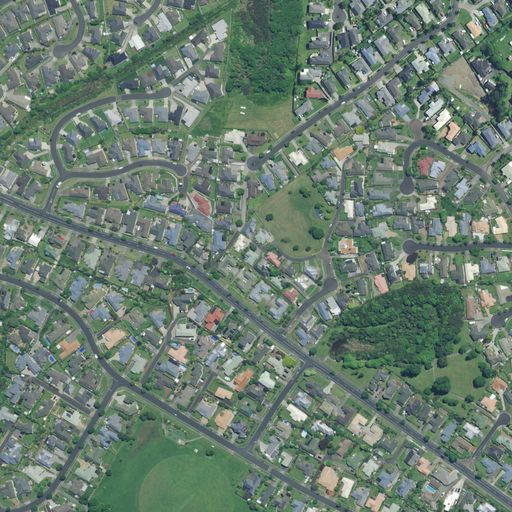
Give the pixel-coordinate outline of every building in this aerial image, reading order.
[(31,12),(26,0),(22,2),(23,6),(19,8),(19,9),(18,10),(15,11),(17,17),(19,16),(23,24),(29,21),(26,14),(31,12)] [(37,7),(35,0),(29,3),(35,19),(41,17),(40,14),(47,11),(44,4),(37,7)] [(46,0),(52,15),(58,13),(56,8),(62,6),(60,1),(58,2),(57,0),(46,0)] [(185,0),(184,8),(192,9),(193,5),(195,5),(196,0),(185,0)] [(365,10),(358,0),(352,0),(351,1),(352,2),(349,5),(351,8),(354,7),(359,14),(365,10)] [(393,11),(396,15),(398,14),(398,15),(412,4),(410,0),(406,3),(405,1),(404,2),(402,0),(399,0),(397,2),(399,5),(396,7),(397,8),(393,11)] [(443,3),(440,0),(431,0),(429,2),(438,14),(443,10),(440,6),(443,3)] [(498,0),(495,3),(492,6),(495,10),(496,9),(502,16),(507,12),(505,11),(506,10),(502,5),(504,4),(504,3),(504,2),(504,1),(504,0),(503,0),(498,0)] [(98,17),(95,1),(87,3),(90,14),(92,14),(93,19),(98,17)] [(127,4),(120,3),(120,6),(114,6),(113,14),(127,15),(128,9),(126,8),(127,4)] [(323,3),(318,3),(318,5),(309,5),(309,13),(321,13),(321,14),(323,15),(323,13),(325,13),(325,7),(323,7),(323,3)] [(421,7),(419,5),(414,8),(423,19),(422,19),(426,24),(431,20),(427,15),(429,13),(423,5),(421,7)] [(487,19),(486,20),(488,22),(487,22),(490,26),(498,21),(494,15),(493,16),(487,7),(482,10),(485,15),(484,15),(487,19)] [(175,11),(174,10),(172,11),(167,14),(175,26),(181,22),(179,18),(181,16),(177,10),(175,11)] [(20,28),(12,11),(7,14),(10,20),(4,23),(6,27),(8,26),(11,33),(20,28)] [(417,18),(413,12),(409,14),(410,15),(404,18),(407,22),(408,22),(409,24),(410,23),(413,26),(416,30),(421,26),(416,18),(417,18)] [(170,31),(174,29),(172,26),(164,13),(159,16),(161,20),(160,21),(161,22),(160,23),(161,24),(158,26),(162,32),(168,28),(170,31)] [(390,14),(385,17),(385,16),(384,17),(382,13),(377,17),(378,19),(375,21),(377,25),(378,24),(380,27),(393,19),(390,14)] [(64,21),(62,15),(53,18),(60,37),(67,34),(64,28),(66,28),(65,24),(66,24),(65,21),(64,21)] [(126,27),(123,17),(115,19),(116,22),(110,23),(112,31),(126,27)] [(322,22),(322,17),(317,18),(317,20),(308,21),(309,29),(324,28),(324,22),(322,22)] [(224,19),(213,26),(216,31),(218,30),(219,31),(217,32),(218,35),(221,41),(228,36),(226,33),(228,31),(227,28),(229,27),(224,19)] [(477,27),(475,24),(474,25),(471,21),(466,25),(475,37),(481,33),(480,32),(483,30),(479,25),(477,27)] [(9,36),(0,24),(0,35),(2,38),(5,35),(7,38),(9,36)] [(42,40),(41,40),(42,43),(43,42),(44,44),(50,41),(47,36),(49,35),(48,33),(53,31),(50,24),(43,28),(41,25),(36,28),(42,40)] [(402,29),(399,25),(394,29),(392,27),(387,30),(396,44),(401,40),(398,35),(401,32),(400,30),(402,29)] [(161,37),(153,27),(143,34),(145,37),(145,38),(147,41),(151,38),(154,42),(161,37)] [(100,29),(92,28),(92,33),(93,33),(92,42),(101,43),(102,35),(100,35),(100,29)] [(210,35),(205,29),(192,41),(197,47),(202,42),(206,45),(209,39),(207,37),(210,35)] [(355,31),(354,29),(349,30),(352,45),(360,44),(359,40),(362,40),(360,30),(355,31)] [(32,47),(30,42),(32,41),(31,41),(34,40),(30,31),(20,36),(26,50),(32,47)] [(128,33),(124,31),(122,36),(115,33),(112,40),(117,42),(117,44),(122,46),(128,33)] [(461,36),(457,31),(452,35),(456,39),(464,49),(469,46),(467,43),(470,41),(464,34),(461,36)] [(350,47),(346,32),(340,34),(340,35),(337,36),(338,41),(340,40),(342,49),(350,47)] [(146,46),(139,35),(132,39),(132,40),(129,42),(133,48),(136,46),(139,51),(146,46)] [(388,40),(384,35),(379,39),(378,38),(373,42),(384,56),(389,52),(385,47),(389,44),(387,41),(388,40)] [(322,42),(322,37),(317,38),(317,40),(311,41),(311,43),(309,43),(309,49),(328,47),(328,41),(322,42)] [(446,45),(442,40),(438,44),(445,54),(450,51),(452,53),(456,50),(449,42),(446,45)] [(22,49),(17,44),(13,47),(12,46),(10,48),(8,47),(5,50),(8,53),(5,55),(9,59),(14,55),(15,56),(22,49)] [(185,55),(186,55),(187,57),(188,56),(189,58),(191,57),(193,61),(199,59),(192,45),(182,50),(185,55)] [(225,46),(217,45),(216,55),(213,55),(212,60),(223,62),(225,46)] [(373,50),(370,46),(365,50),(364,48),(360,51),(371,66),(376,62),(373,58),(374,57),(370,52),(373,50)] [(97,49),(96,50),(94,49),(94,50),(92,48),(91,50),(87,47),(83,52),(95,61),(102,53),(97,49)] [(430,58),(435,65),(440,61),(439,60),(440,59),(436,54),(438,52),(435,48),(431,48),(429,49),(429,51),(425,55),(428,59),(430,58)] [(120,53),(118,54),(117,53),(116,54),(115,53),(108,58),(110,62),(112,60),(115,66),(129,57),(126,52),(121,55),(120,53)] [(45,59),(41,54),(36,57),(33,53),(29,56),(30,58),(27,60),(29,63),(26,65),(29,69),(45,59)] [(324,53),(320,53),(320,56),(313,56),(313,58),(310,58),(309,64),(330,65),(331,58),(324,58),(324,53)] [(86,78),(82,71),(83,70),(82,68),(88,64),(82,56),(78,59),(75,55),(70,58),(80,72),(79,73),(83,80),(86,78)] [(177,63),(174,56),(167,59),(174,74),(179,71),(185,68),(181,61),(177,63)] [(357,70),(358,72),(361,69),(363,71),(363,70),(366,74),(371,70),(362,57),(356,61),(351,65),(355,71),(357,70)] [(419,63),(415,59),(411,63),(418,73),(423,69),(425,72),(429,69),(422,61),(419,63)] [(495,67),(490,60),(487,63),(486,62),(485,61),(483,62),(481,60),(478,62),(476,60),(471,63),(482,78),(486,76),(494,71),(492,69),(495,67)] [(75,75),(76,75),(75,70),(74,70),(73,68),(70,69),(68,69),(66,64),(60,66),(65,84),(71,82),(70,79),(76,78),(75,75)] [(413,70),(409,64),(405,67),(406,68),(399,73),(407,83),(412,79),(408,73),(413,70)] [(164,71),(161,65),(154,69),(160,81),(166,77),(167,78),(172,76),(168,69),(164,71)] [(206,76),(220,77),(220,69),(220,66),(215,66),(215,65),(209,65),(208,69),(207,69),(206,76)] [(49,66),(42,68),(47,87),(48,89),(50,88),(50,87),(53,86),(52,84),(58,82),(57,77),(59,76),(58,70),(50,72),(49,66)] [(321,68),(314,68),(314,70),(308,69),(308,72),(306,72),(306,75),(299,74),(299,79),(313,80),(313,77),(315,77),(315,76),(321,76),(321,68)] [(345,75),(349,73),(345,68),(337,74),(345,86),(351,82),(348,79),(345,75)] [(21,84),(15,69),(11,70),(11,71),(8,73),(12,81),(7,83),(10,89),(21,84)] [(150,78),(147,72),(140,76),(146,88),(152,85),(152,86),(158,83),(154,76),(150,78)] [(36,86),(41,83),(39,80),(40,79),(37,75),(32,78),(29,73),(24,76),(34,92),(38,89),(36,86)] [(335,82),(332,77),(327,80),(326,79),(322,82),(332,94),(337,90),(332,84),(335,82)] [(401,83),(397,78),(395,77),(386,84),(396,97),(402,93),(397,86),(401,83)] [(193,82),(188,78),(184,83),(187,86),(185,89),(186,89),(183,93),(187,97),(199,83),(195,80),(193,82)] [(131,89),(139,88),(139,86),(140,86),(139,80),(127,81),(121,85),(124,90),(127,88),(128,88),(128,89),(129,89),(130,89),(131,89)] [(214,84),(213,83),(207,85),(214,99),(223,95),(222,85),(214,84)] [(435,91),(429,85),(420,93),(421,94),(417,98),(422,104),(430,98),(429,97),(435,91)] [(395,101),(385,86),(379,90),(377,92),(376,94),(378,96),(377,97),(379,100),(383,97),(386,101),(384,102),(387,107),(395,101)] [(313,92),(313,87),(307,87),(307,91),(306,91),(306,97),(320,98),(321,92),(313,92)] [(210,95),(208,90),(202,92),(196,90),(193,99),(207,104),(210,95)] [(13,94),(10,100),(28,110),(28,111),(31,112),(33,108),(29,105),(31,101),(26,98),(19,94),(18,97),(13,94)] [(443,103),(439,98),(434,103),(432,101),(428,105),(430,108),(425,113),(429,117),(441,106),(440,106),(443,103)] [(302,113),(302,114),(306,111),(306,112),(308,111),(309,112),(313,109),(311,105),(311,104),(308,99),(302,104),(303,105),(294,111),(297,116),(302,113)] [(374,111),(368,102),(367,103),(367,102),(365,103),(363,99),(357,103),(361,107),(369,118),(374,115),(372,113),(374,111)] [(402,107),(400,104),(394,108),(401,118),(411,111),(406,104),(402,107)] [(6,108),(2,105),(0,106),(0,111),(12,123),(15,120),(11,116),(17,110),(12,105),(7,109),(6,108)] [(185,107),(179,105),(178,111),(176,110),(175,113),(172,112),(170,119),(176,121),(175,124),(180,125),(185,107)] [(156,106),(155,115),(160,115),(160,122),(168,122),(169,108),(162,108),(162,107),(156,106)] [(147,108),(148,107),(141,107),(141,115),(145,115),(145,122),(153,122),(154,109),(147,108)] [(139,122),(137,108),(131,109),(131,108),(125,109),(126,117),(130,116),(131,123),(139,122)] [(201,112),(196,109),(193,113),(191,111),(189,114),(188,113),(183,119),(187,122),(186,125),(190,127),(201,112)] [(449,113),(445,109),(439,114),(440,116),(436,119),(438,121),(433,126),(437,130),(450,118),(448,114),(449,113)] [(119,116),(118,114),(116,114),(115,113),(113,114),(111,110),(105,112),(113,126),(123,121),(120,115),(119,116)] [(358,125),(362,122),(356,113),(352,116),(349,111),(343,115),(351,126),(352,126),(352,127),(357,124),(358,125)] [(396,117),(393,112),(384,118),(384,121),(380,122),(381,127),(392,126),(391,121),(396,117)] [(474,116),(471,115),(469,112),(464,116),(467,121),(467,120),(470,125),(472,123),(476,129),(481,125),(477,120),(482,116),(479,112),(474,116)] [(99,120),(97,116),(91,119),(99,132),(108,126),(105,121),(103,122),(101,119),(99,120)] [(352,131),(343,119),(338,123),(340,126),(334,131),(338,137),(345,132),(347,134),(352,131)] [(511,124),(509,120),(504,124),(503,122),(500,124),(499,122),(496,125),(506,138),(511,135),(508,131),(511,128),(510,125),(511,124)] [(86,138),(95,132),(91,127),(90,126),(88,127),(87,125),(85,126),(82,122),(77,126),(86,138)] [(448,126),(450,128),(450,130),(447,133),(448,134),(445,137),(450,141),(460,129),(451,122),(448,126)] [(492,132),(489,127),(481,132),(493,148),(498,144),(494,139),(497,138),(492,132)] [(387,132),(377,132),(377,137),(378,137),(378,139),(391,139),(391,140),(397,140),(397,129),(391,129),(391,130),(387,130),(387,132)] [(79,134),(73,130),(71,134),(70,133),(66,139),(77,147),(81,140),(77,137),(79,134)] [(229,134),(226,134),(225,138),(224,138),(224,142),(229,143),(229,141),(234,141),(234,144),(240,144),(241,137),(245,137),(246,132),(237,132),(237,130),(233,130),(233,132),(232,132),(229,132),(229,134)] [(471,137),(462,131),(457,138),(456,137),(452,142),(457,145),(460,141),(465,145),(471,137)] [(326,138),(321,132),(317,137),(327,146),(332,141),(331,140),(333,138),(329,134),(326,138)] [(370,145),(369,133),(364,133),(364,135),(355,135),(355,141),(364,141),(364,145),(370,145)] [(248,138),(248,144),(249,144),(249,145),(261,146),(266,142),(267,137),(262,136),(262,137),(250,136),(249,138),(248,138)] [(36,139),(31,138),(31,142),(30,142),(29,149),(43,150),(43,143),(42,143),(42,138),(36,138),(36,139)] [(128,149),(128,150),(129,150),(129,151),(132,151),(132,157),(138,156),(136,138),(130,139),(130,141),(124,142),(125,145),(124,145),(125,150),(128,149)] [(320,143),(315,138),(309,145),(307,146),(308,149),(309,151),(311,150),(313,149),(317,154),(322,149),(318,145),(320,143)] [(150,140),(145,141),(145,139),(138,140),(140,150),(138,151),(139,153),(140,153),(141,157),(147,156),(146,150),(152,149),(151,144),(150,144),(150,140)] [(159,152),(159,153),(161,153),(161,154),(166,154),(166,148),(167,148),(167,142),(161,142),(161,139),(156,139),(155,145),(154,145),(154,152),(159,152)] [(172,142),(170,150),(173,151),(173,150),(174,150),(173,154),(174,154),(173,159),(179,160),(183,144),(180,144),(181,142),(175,140),(174,143),(172,142)] [(487,151),(477,141),(472,146),(471,145),(467,149),(471,153),(475,150),(481,157),(485,153),(487,151)] [(109,155),(111,159),(115,158),(115,159),(118,157),(120,162),(125,159),(119,143),(113,145),(114,147),(112,148),(113,150),(111,151),(112,154),(109,155)] [(395,145),(380,143),(380,146),(376,145),(375,148),(378,149),(378,152),(389,153),(389,154),(394,155),(395,145)] [(70,145),(65,144),(64,149),(65,150),(67,156),(66,156),(68,163),(75,161),(73,152),(74,148),(70,147),(70,145)] [(191,145),(188,150),(190,151),(189,152),(190,152),(188,154),(190,155),(187,159),(192,162),(202,148),(198,146),(197,147),(195,146),(194,147),(191,145)] [(340,147),(335,151),(335,153),(341,161),(355,151),(351,146),(343,151),(340,147)] [(210,148),(204,147),(203,160),(209,160),(210,158),(219,158),(219,152),(216,152),(216,151),(210,151),(210,148)] [(229,148),(225,148),(223,162),(230,163),(230,158),(235,158),(235,152),(229,151),(229,148)] [(26,156),(20,150),(15,156),(19,160),(17,162),(23,168),(31,160),(27,155),(26,156)] [(109,165),(104,151),(87,157),(90,165),(99,162),(101,167),(109,165)] [(290,155),(297,166),(298,165),(299,166),(303,163),(304,165),(308,162),(302,153),(298,156),(294,152),(290,155)] [(331,162),(327,157),(324,159),(326,161),(322,164),(324,169),(327,167),(328,169),(333,166),(334,167),(337,165),(334,160),(331,162)] [(428,157),(427,160),(425,159),(424,160),(421,160),(421,162),(420,162),(418,166),(421,166),(420,168),(422,169),(421,175),(427,176),(430,164),(432,165),(433,158),(428,157)] [(393,165),(393,158),(385,158),(385,164),(378,163),(378,170),(394,171),(396,171),(396,165),(393,165)] [(43,163),(37,161),(35,167),(31,166),(30,170),(47,176),(49,170),(44,169),(45,168),(42,167),(43,163)] [(286,167),(282,161),(278,164),(278,163),(275,165),(276,166),(272,169),(276,174),(276,173),(283,182),(288,178),(283,170),(286,167)] [(431,176),(437,178),(438,173),(439,174),(440,171),(442,171),(444,171),(447,163),(440,161),(439,163),(436,162),(435,164),(434,164),(432,171),(433,172),(431,176)] [(511,166),(511,163),(510,161),(500,170),(503,172),(502,173),(503,175),(504,175),(508,178),(509,177),(511,181),(511,180),(511,169),(510,167),(511,166)] [(359,164),(359,162),(354,163),(354,169),(349,170),(349,175),(365,174),(365,170),(362,170),(362,164),(359,164)] [(212,166),(204,164),(203,170),(197,168),(195,174),(210,178),(211,174),(209,173),(212,166)] [(229,168),(229,171),(223,171),(223,175),(220,175),(220,180),(238,181),(239,175),(233,175),(233,169),(229,168)] [(459,174),(454,170),(448,176),(449,177),(446,181),(448,183),(443,189),(447,193),(460,178),(457,176),(459,174)] [(18,175),(11,171),(8,177),(3,175),(0,180),(0,181),(5,184),(4,185),(10,189),(18,175)] [(322,175),(318,171),(315,173),(317,175),(313,178),(316,182),(318,181),(320,183),(330,176),(328,173),(326,172),(322,175)] [(154,174),(145,173),(144,182),(145,182),(144,191),(150,192),(151,188),(156,189),(157,183),(153,182),(154,174)] [(381,177),(381,173),(372,173),(372,178),(375,178),(375,185),(393,185),(393,178),(381,177)] [(25,190),(32,178),(26,174),(23,178),(21,176),(17,183),(22,185),(17,193),(22,196),(25,191),(25,190)] [(274,180),(273,174),(261,177),(263,183),(264,182),(265,187),(268,186),(268,188),(270,188),(270,190),(276,189),(274,180)] [(143,193),(139,175),(132,177),(134,181),(127,183),(128,188),(131,188),(132,191),(134,190),(135,193),(137,192),(137,195),(143,193)] [(337,177),(333,177),(333,180),(328,179),(327,184),(329,185),(329,187),(335,188),(335,190),(339,190),(340,184),(336,184),(337,177)] [(468,181),(464,177),(460,182),(461,183),(457,187),(460,189),(455,195),(460,199),(466,193),(466,194),(470,190),(465,185),(468,181)] [(212,192),(209,190),(211,185),(209,184),(210,182),(206,179),(203,185),(198,183),(195,188),(210,196),(212,192)] [(173,180),(164,180),(165,185),(160,185),(160,193),(174,192),(174,187),(173,187),(173,180)] [(40,183),(36,181),(26,196),(30,199),(33,195),(34,196),(37,192),(38,193),(39,192),(41,193),(44,189),(38,185),(40,183)] [(363,189),(363,181),(356,181),(356,191),(352,191),(353,197),(358,197),(358,196),(364,196),(364,189),(363,189)] [(259,182),(248,182),(248,187),(249,187),(249,197),(257,197),(257,187),(259,187),(259,182)] [(438,182),(435,182),(434,182),(424,183),(424,185),(421,185),(422,192),(426,192),(426,191),(439,189),(438,182)] [(128,199),(124,184),(118,185),(118,186),(112,187),(114,195),(119,194),(121,201),(128,199)] [(223,184),(219,184),(218,191),(219,192),(219,195),(230,197),(236,198),(236,192),(232,192),(232,185),(228,184),(228,187),(223,186),(223,184)] [(110,188),(96,186),(95,193),(100,194),(99,199),(108,200),(109,193),(110,193),(110,188)] [(86,190),(86,188),(77,187),(77,191),(71,190),(71,196),(89,198),(90,190),(86,190)] [(482,190),(479,187),(472,194),(473,194),(470,197),(465,198),(466,205),(473,204),(479,197),(481,198),(485,194),(481,190),(482,190)] [(380,190),(374,191),(374,193),(371,193),(372,200),(384,199),(384,200),(390,200),(390,193),(385,194),(385,192),(380,192),(380,190)] [(336,192),(333,191),(332,193),(327,191),(325,197),(327,197),(327,200),(332,202),(332,203),(336,205),(338,199),(334,198),(336,192)] [(204,198),(198,194),(195,198),(200,202),(199,203),(201,204),(198,209),(209,216),(212,212),(209,211),(212,207),(207,205),(210,201),(205,197),(204,198)] [(158,198),(152,196),(151,200),(148,200),(147,203),(146,203),(145,207),(166,213),(168,206),(158,203),(157,201),(158,198)] [(492,200),(490,196),(486,199),(486,200),(483,202),(484,205),(486,203),(488,206),(486,208),(487,209),(483,211),(487,217),(494,212),(495,214),(500,210),(493,199),(492,200)] [(437,203),(436,197),(428,198),(429,203),(420,205),(421,211),(435,208),(434,203),(437,203)] [(233,202),(226,202),(225,206),(218,206),(217,212),(232,213),(233,202)] [(76,204),(73,203),(72,204),(70,203),(69,205),(66,204),(65,209),(69,210),(69,211),(76,213),(75,215),(84,218),(87,206),(82,204),(81,207),(76,205),(76,204)] [(182,204),(179,203),(178,205),(175,204),(174,206),(172,205),(170,211),(181,214),(181,215),(186,217),(188,212),(183,210),(184,207),(182,207),(182,204)] [(408,204),(401,203),(401,209),(398,209),(398,214),(408,215),(409,212),(415,213),(416,208),(408,207),(408,204)] [(365,216),(364,204),(357,204),(358,215),(361,215),(361,216),(365,216)] [(385,206),(385,204),(377,205),(378,212),(377,212),(376,209),(371,210),(372,213),(374,213),(375,217),(393,214),(392,208),(387,209),(386,206),(385,206)] [(105,215),(106,210),(100,208),(94,206),(92,211),(90,210),(88,215),(92,216),(92,217),(98,218),(96,223),(102,225),(103,220),(103,218),(104,214),(105,215)] [(121,211),(116,210),(116,211),(112,210),(112,211),(109,211),(107,217),(108,218),(107,221),(111,222),(111,221),(114,222),(113,227),(119,229),(124,214),(121,213),(121,211)] [(139,214),(130,211),(129,215),(126,214),(123,223),(130,225),(128,232),(133,233),(139,214)] [(471,213),(467,213),(467,217),(464,217),(464,221),(460,221),(460,229),(461,229),(461,235),(467,235),(467,222),(471,222),(471,213)] [(190,223),(196,222),(195,223),(202,227),(201,229),(208,233),(212,227),(205,223),(208,220),(199,214),(195,215),(194,216),(189,217),(190,223)] [(495,234),(508,233),(508,229),(508,225),(503,216),(496,220),(501,228),(497,228),(497,227),(494,227),(495,234)] [(229,218),(225,217),(225,220),(222,220),(222,221),(215,220),(215,228),(231,230),(231,224),(233,225),(233,219),(229,218)] [(457,237),(458,217),(448,217),(448,223),(447,223),(447,227),(448,227),(448,230),(450,230),(450,237),(457,237)] [(152,221),(141,218),(139,225),(143,226),(142,231),(143,231),(142,236),(148,237),(152,221)] [(251,231),(254,233),(256,230),(254,228),(257,225),(255,224),(257,221),(253,218),(243,232),(247,235),(251,231)] [(417,219),(417,218),(413,218),(413,228),(414,227),(414,234),(420,233),(419,228),(425,228),(424,219),(417,219)] [(21,222),(15,219),(11,226),(6,224),(5,226),(7,227),(5,231),(7,231),(5,234),(7,235),(5,238),(11,240),(12,237),(14,238),(21,222)] [(168,221),(163,219),(162,224),(158,223),(157,226),(154,225),(152,233),(158,235),(156,240),(162,241),(168,221)] [(407,219),(399,220),(399,221),(395,221),(395,224),(394,224),(395,229),(405,228),(405,230),(411,230),(411,224),(408,224),(407,219)] [(440,220),(434,220),(434,228),(430,228),(430,236),(437,236),(437,234),(442,235),(442,228),(440,228),(440,220)] [(489,229),(488,220),(483,221),(483,222),(477,223),(477,221),(474,222),(475,226),(476,226),(477,233),(483,232),(489,231),(489,229)] [(183,225),(178,223),(176,228),(172,227),(171,230),(168,229),(166,237),(172,239),(170,244),(176,246),(183,225)] [(347,223),(342,223),(342,226),(339,226),(339,229),(338,229),(338,235),(353,236),(353,226),(347,226),(347,223)] [(365,226),(365,223),(360,223),(360,230),(355,230),(355,236),(365,236),(365,234),(371,234),(369,226),(365,226)] [(389,230),(388,225),(373,229),(376,238),(381,236),(382,239),(388,237),(386,231),(389,230)] [(28,231),(21,228),(17,237),(19,238),(27,241),(29,237),(26,236),(28,231)] [(192,234),(187,230),(182,238),(187,242),(185,244),(190,248),(199,237),(194,233),(192,234)] [(227,242),(223,241),(224,231),(216,231),(215,245),(212,245),(212,251),(219,252),(220,249),(226,250),(227,242)] [(262,231),(255,237),(257,239),(256,239),(260,243),(261,242),(263,244),(271,238),(268,234),(266,235),(262,231)] [(61,238),(52,234),(49,241),(63,247),(65,241),(61,239),(61,238)] [(246,238),(241,234),(238,239),(239,240),(234,247),(236,248),(235,250),(238,252),(241,249),(242,250),(244,248),(243,247),(245,244),(242,242),(246,238)] [(42,240),(34,235),(30,243),(38,247),(42,240)] [(342,251),(342,253),(345,253),(345,255),(348,255),(348,253),(357,253),(357,248),(353,248),(353,239),(343,239),(344,241),(340,241),(340,251),(342,251)] [(203,244),(200,242),(193,251),(201,257),(205,252),(204,251),(206,249),(202,246),(203,244)] [(387,244),(386,242),(383,242),(387,261),(392,260),(392,258),(396,257),(395,251),(394,251),(392,243),(387,244)] [(87,245),(80,243),(78,248),(70,245),(68,251),(71,252),(70,255),(73,256),(72,260),(79,262),(84,250),(85,250),(87,245)] [(53,248),(49,245),(46,249),(48,249),(46,252),(48,254),(47,255),(50,256),(57,260),(60,255),(56,253),(57,250),(53,248)] [(24,250),(19,248),(17,253),(12,250),(8,259),(13,262),(11,267),(16,270),(19,265),(17,263),(24,250)] [(102,251),(97,249),(95,253),(93,253),(93,255),(87,253),(85,258),(87,259),(86,262),(88,263),(87,264),(90,265),(89,267),(95,269),(100,256),(102,251)] [(259,256),(251,249),(247,255),(250,257),(247,262),(252,266),(259,256)] [(273,255),(270,252),(268,255),(269,256),(267,258),(278,267),(281,263),(277,260),(279,257),(275,253),(273,255)] [(380,269),(375,252),(370,254),(371,257),(366,259),(367,262),(369,262),(370,265),(372,264),(374,271),(380,269)] [(118,257),(112,255),(110,260),(109,260),(108,263),(102,261),(100,266),(102,267),(100,272),(110,275),(113,265),(114,266),(118,257)] [(239,262),(230,255),(218,270),(227,277),(231,272),(226,268),(230,263),(235,267),(239,262)] [(509,263),(509,257),(503,258),(503,261),(497,262),(498,267),(499,267),(500,272),(510,271),(510,267),(508,267),(507,263),(509,263)] [(23,265),(21,268),(22,271),(27,273),(32,275),(34,270),(32,269),(36,260),(32,258),(31,262),(28,260),(26,266),(23,265)] [(449,263),(449,258),(442,258),(441,264),(438,264),(438,269),(441,269),(441,277),(448,278),(449,263)] [(490,267),(489,259),(484,260),(484,261),(481,261),(483,274),(496,272),(495,266),(490,267)] [(358,270),(355,260),(349,262),(350,264),(348,265),(347,261),(340,263),(343,273),(348,272),(348,273),(350,273),(350,272),(351,271),(352,272),(357,271),(357,274),(361,272),(361,270),(358,270)] [(134,263),(128,261),(126,265),(124,267),(123,266),(121,267),(118,266),(116,271),(118,271),(117,274),(119,275),(118,276),(121,278),(121,279),(126,281),(131,268),(134,263)] [(54,268),(46,264),(45,266),(42,265),(40,268),(42,269),(41,273),(44,274),(40,280),(46,283),(54,268)] [(262,268),(258,264),(254,268),(266,277),(267,275),(269,276),(271,273),(268,271),(268,269),(266,267),(264,265),(262,268)] [(410,265),(410,264),(403,264),(404,271),(407,271),(407,278),(409,278),(410,280),(414,280),(414,278),(416,278),(416,265),(410,265)] [(429,269),(429,264),(422,264),(422,274),(423,274),(423,276),(425,276),(425,278),(429,278),(429,274),(434,274),(434,269),(429,269)] [(472,267),(472,264),(466,264),(468,280),(474,280),(474,273),(480,273),(479,265),(475,265),(475,266),(472,267)] [(296,269),(290,265),(287,269),(283,266),(280,270),(285,273),(285,272),(292,277),(294,275),(296,276),(298,273),(295,271),(296,269)] [(395,271),(393,265),(387,267),(393,284),(402,281),(400,274),(398,275),(396,270),(395,271)] [(465,278),(464,265),(458,265),(458,270),(451,271),(452,280),(460,279),(460,284),(465,283),(464,278),(465,278)] [(150,268),(145,266),(143,272),(138,270),(138,271),(134,269),(132,274),(135,275),(132,283),(142,287),(146,275),(148,275),(150,268)] [(318,270),(314,266),(312,267),(305,267),(305,272),(315,279),(319,274),(316,272),(318,270)] [(159,269),(154,267),(151,276),(149,275),(147,282),(148,283),(148,284),(153,286),(154,284),(169,290),(170,285),(169,285),(171,281),(166,279),(165,280),(159,278),(162,272),(158,271),(159,269)] [(72,273),(64,268),(60,273),(62,274),(62,275),(60,276),(58,275),(54,282),(58,284),(57,285),(60,286),(59,287),(64,290),(67,285),(66,284),(72,273)] [(258,278),(250,271),(246,276),(250,280),(246,284),(242,281),(237,286),(246,293),(258,278)] [(282,284),(284,281),(280,278),(280,279),(274,274),(271,278),(273,279),(271,281),(282,290),(285,286),(282,284)] [(309,280),(303,274),(295,282),(305,291),(309,287),(305,284),(309,280)] [(383,278),(382,275),(376,277),(377,280),(376,280),(378,286),(379,286),(381,291),(382,291),(383,294),(389,292),(385,277),(383,278)] [(88,283),(80,276),(77,279),(80,281),(78,283),(76,282),(74,285),(74,286),(71,291),(75,294),(72,297),(76,301),(83,293),(81,291),(84,287),(85,287),(88,283)] [(367,295),(366,280),(359,281),(360,292),(361,292),(361,295),(367,295)] [(271,288),(262,281),(250,296),(259,303),(263,298),(258,294),(262,290),(267,293),(271,288)] [(502,290),(501,285),(496,286),(501,305),(507,303),(505,297),(511,295),(511,291),(511,292),(510,292),(509,288),(502,290)] [(107,293),(102,289),(97,294),(96,292),(93,296),(89,293),(83,300),(86,302),(87,301),(89,303),(87,305),(91,309),(107,293)] [(292,293),(288,289),(284,294),(293,303),(300,294),(295,290),(292,293)] [(488,306),(488,308),(491,307),(491,306),(495,305),(494,303),(496,302),(495,299),(493,299),(493,298),(490,298),(489,294),(486,294),(485,290),(480,292),(483,301),(482,301),(483,307),(488,306)] [(12,293),(6,291),(5,296),(4,296),(3,299),(0,298),(0,305),(1,306),(0,308),(3,310),(3,309),(8,310),(12,293)] [(123,296),(121,294),(115,298),(112,295),(108,298),(118,311),(123,307),(120,304),(124,301),(122,297),(123,296)] [(351,299),(347,294),(338,300),(342,306),(343,305),(346,310),(350,307),(347,303),(351,299)] [(195,300),(195,295),(183,295),(183,297),(174,297),(174,302),(178,304),(178,306),(180,306),(180,311),(187,311),(187,303),(192,303),(192,300),(195,300)] [(473,298),(473,296),(469,296),(469,299),(467,299),(468,319),(475,319),(475,314),(476,314),(476,309),(479,308),(479,303),(475,303),(475,298),(473,298)] [(21,298),(15,297),(13,302),(14,302),(11,311),(15,312),(17,309),(21,310),(23,306),(26,307),(28,302),(20,300),(21,298)] [(340,313),(342,313),(342,309),(333,297),(328,300),(330,303),(330,304),(333,309),(331,310),(334,313),(336,313),(337,315),(340,315),(340,313)] [(290,305),(281,298),(277,303),(282,307),(278,311),(273,307),(269,312),(278,319),(290,305)] [(202,302),(200,301),(198,305),(199,306),(195,311),(199,314),(196,319),(202,323),(206,317),(205,317),(210,308),(205,304),(206,303),(202,301),(202,302)] [(333,318),(324,303),(319,305),(321,310),(326,319),(327,318),(329,320),(333,318)] [(112,317),(103,306),(92,314),(96,319),(101,315),(106,322),(112,317)] [(49,311),(43,308),(40,313),(37,311),(37,313),(34,311),(32,313),(31,312),(29,317),(38,322),(37,324),(40,326),(49,311)] [(222,311),(218,308),(214,315),(211,314),(207,321),(209,322),(206,327),(211,330),(217,322),(220,324),(226,315),(221,312),(222,311)] [(141,317),(137,310),(130,315),(136,323),(132,325),(135,330),(147,322),(143,316),(141,317)] [(166,314),(163,311),(157,316),(154,312),(150,315),(160,329),(165,325),(162,322),(167,318),(164,315),(166,314)] [(317,319),(313,316),(306,323),(304,320),(301,324),(309,331),(312,327),(311,326),(317,319)] [(62,327),(59,323),(54,326),(57,330),(51,334),(49,332),(46,334),(53,343),(72,328),(68,323),(62,327)] [(237,332),(238,324),(233,323),(230,327),(227,326),(221,335),(228,339),(230,336),(233,338),(237,332)] [(196,326),(193,326),(193,325),(181,324),(181,329),(178,329),(178,336),(196,336),(196,326)] [(19,345),(23,339),(31,344),(34,339),(28,335),(31,331),(21,325),(19,329),(21,330),(20,332),(20,335),(20,336),(15,333),(11,340),(19,345)] [(326,328),(322,325),(317,331),(314,329),(311,333),(319,340),(323,336),(321,334),(326,328)] [(473,325),(470,327),(473,332),(471,333),(476,340),(482,337),(484,340),(487,338),(486,336),(489,334),(485,329),(481,332),(477,326),(475,328),(473,325)] [(307,335),(301,329),(297,333),(303,340),(301,342),(305,346),(312,338),(308,334),(307,335)] [(121,333),(119,330),(112,335),(109,331),(105,335),(110,342),(107,345),(110,349),(115,346),(115,345),(126,336),(123,331),(121,333)] [(148,330),(144,335),(145,336),(143,340),(147,342),(148,340),(157,346),(161,338),(148,330)] [(256,338),(249,332),(240,345),(245,349),(250,342),(252,343),(256,338)] [(206,338),(203,336),(199,343),(203,346),(200,350),(202,351),(199,356),(204,359),(215,342),(207,337),(206,338)] [(511,343),(509,344),(506,338),(500,340),(503,349),(504,349),(506,354),(506,353),(508,357),(511,355),(511,351),(511,349),(511,343)] [(77,340),(71,345),(68,342),(67,342),(65,340),(60,344),(65,352),(60,356),(63,360),(82,345),(77,340)] [(135,347),(129,343),(126,349),(122,347),(120,352),(121,353),(119,356),(122,357),(120,362),(125,365),(134,350),(133,350),(135,347)] [(186,348),(182,345),(178,352),(172,349),(169,354),(175,357),(175,358),(186,364),(188,360),(184,358),(189,350),(185,349),(186,348)] [(226,349),(221,346),(218,350),(216,349),(206,363),(211,367),(218,357),(221,357),(224,359),(227,354),(224,351),(226,349)] [(271,349),(266,346),(264,349),(261,347),(256,354),(258,355),(253,361),(258,364),(260,361),(261,362),(267,354),(268,354),(271,349)] [(49,352),(44,347),(33,356),(43,367),(46,365),(45,364),(47,361),(45,359),(46,355),(49,352)] [(485,352),(493,366),(501,361),(501,362),(506,359),(502,353),(498,355),(497,353),(495,354),(492,348),(485,352)] [(85,356),(83,353),(79,356),(77,355),(74,357),(75,359),(70,363),(74,368),(70,371),(74,376),(83,369),(79,365),(86,359),(84,357),(85,356)] [(41,370),(27,354),(23,357),(22,356),(18,359),(19,360),(16,363),(20,368),(19,369),(22,372),(26,368),(26,367),(29,364),(30,366),(29,367),(36,374),(41,370)] [(148,361),(136,354),(133,360),(137,362),(132,371),(139,375),(142,371),(143,372),(145,368),(144,368),(148,361)] [(244,360),(239,355),(237,357),(236,356),(232,359),(231,358),(227,362),(228,363),(223,367),(227,371),(226,372),(230,376),(235,372),(233,370),(244,360)] [(274,359),(271,357),(268,362),(276,367),(275,369),(278,370),(277,372),(281,375),(286,369),(286,370),(290,365),(278,356),(276,359),(275,358),(274,359)] [(176,368),(179,363),(171,358),(166,365),(163,364),(160,369),(166,372),(166,371),(177,377),(181,371),(176,368)] [(204,367),(199,364),(192,374),(195,376),(191,383),(196,386),(204,374),(201,372),(204,367)] [(62,375),(52,368),(48,375),(52,377),(50,380),(58,386),(62,380),(66,383),(70,378),(63,374),(62,375)] [(80,382),(96,392),(99,386),(95,383),(96,382),(93,381),(97,375),(94,373),(95,372),(91,369),(85,379),(82,377),(80,382)] [(255,373),(249,369),(243,377),(239,375),(235,381),(240,384),(236,389),(241,392),(255,373)] [(370,387),(374,390),(378,384),(381,380),(383,380),(385,381),(390,375),(385,371),(385,372),(381,369),(371,382),(373,383),(370,387)] [(271,374),(266,371),(265,374),(264,373),(261,378),(259,381),(270,388),(270,387),(273,389),(277,384),(270,379),(271,374)] [(159,379),(155,387),(155,388),(157,389),(158,389),(159,388),(161,390),(163,389),(166,385),(171,388),(171,387),(174,388),(177,383),(158,372),(155,376),(159,379)] [(22,379),(18,377),(14,384),(15,384),(13,387),(11,386),(6,395),(11,397),(14,393),(16,394),(12,401),(17,404),(24,391),(22,390),(26,383),(21,380),(22,379)] [(509,385),(498,377),(494,382),(495,383),(493,386),(494,387),(493,388),(498,392),(501,388),(505,390),(509,385)] [(309,382),(308,387),(311,387),(313,389),(311,393),(316,397),(318,394),(324,398),(327,394),(323,391),(325,389),(320,386),(321,386),(317,383),(316,384),(312,381),(309,382)] [(400,386),(392,381),(389,385),(391,387),(385,395),(391,399),(400,386)] [(196,390),(187,385),(185,390),(184,390),(181,394),(182,394),(181,397),(182,398),(179,403),(188,408),(190,404),(188,403),(196,390)] [(262,393),(251,386),(247,393),(258,399),(257,401),(262,404),(265,399),(264,398),(267,393),(264,391),(262,393)] [(234,393),(220,387),(216,395),(226,399),(226,397),(231,399),(234,393)] [(408,389),(405,387),(401,393),(403,395),(398,403),(404,407),(414,392),(408,389)] [(40,398),(43,393),(38,390),(37,390),(35,394),(29,391),(25,397),(29,399),(25,406),(32,410),(39,397),(40,398)] [(94,394),(87,390),(84,395),(78,392),(75,398),(87,405),(94,394)] [(303,394),(301,392),(298,397),(299,397),(296,403),(300,406),(301,404),(307,409),(312,403),(305,398),(308,395),(304,393),(303,394)] [(341,400),(332,394),(321,408),(326,412),(324,414),(328,417),(334,410),(329,406),(332,402),(337,405),(341,400)] [(494,406),(498,401),(491,396),(489,399),(486,397),(482,403),(489,408),(488,409),(493,413),(496,408),(494,406)] [(422,401),(417,398),(413,404),(411,403),(409,406),(410,406),(406,411),(411,414),(412,413),(415,414),(421,405),(420,404),(422,401)] [(57,402),(51,399),(49,402),(45,400),(42,404),(46,406),(45,409),(40,410),(40,412),(37,413),(38,418),(48,416),(57,402)] [(212,408),(202,402),(197,410),(201,412),(200,413),(210,419),(218,407),(214,404),(212,408)] [(141,411),(138,405),(131,407),(123,404),(123,405),(118,403),(116,409),(126,412),(125,413),(132,416),(141,411)] [(245,405),(242,403),(238,410),(251,418),(254,413),(256,414),(259,410),(251,405),(250,408),(245,405)] [(308,416),(291,404),(287,409),(293,413),(291,415),(294,417),(293,418),(296,421),(297,420),(300,422),(302,419),(304,421),(308,416)] [(432,407),(426,404),(420,413),(417,417),(422,420),(423,419),(427,422),(432,414),(429,412),(432,407)] [(357,412),(347,405),(344,410),(349,413),(345,418),(342,416),(341,417),(339,416),(336,419),(346,426),(357,412)] [(9,409),(4,407),(1,412),(0,411),(0,421),(1,422),(2,420),(6,419),(10,421),(10,420),(15,423),(19,416),(15,414),(14,416),(8,412),(9,409)] [(73,413),(68,410),(67,412),(66,411),(62,417),(77,426),(81,420),(80,419),(83,415),(75,410),(73,413)] [(235,414),(228,410),(224,418),(219,415),(215,422),(218,423),(218,424),(226,429),(228,425),(228,426),(235,414)] [(479,415),(475,413),(472,418),(478,422),(477,424),(480,426),(480,428),(482,429),(489,418),(480,413),(479,415)] [(122,417),(116,414),(113,417),(112,416),(109,420),(110,421),(108,425),(121,433),(124,429),(122,428),(123,426),(118,423),(122,417)] [(368,420),(359,414),(349,429),(358,435),(362,430),(357,427),(360,422),(365,426),(368,420)] [(445,419),(439,415),(436,419),(434,418),(431,423),(434,425),(432,429),(436,432),(445,419)] [(322,422),(320,420),(319,422),(318,421),(312,429),(316,432),(318,428),(326,433),(331,436),(334,431),(324,423),(323,425),(321,424),(322,422)] [(69,425),(63,421),(61,424),(59,423),(57,426),(58,426),(54,432),(71,442),(74,437),(65,431),(69,425)] [(293,429),(280,421),(277,425),(278,426),(277,427),(284,432),(282,436),(287,439),(293,429)] [(35,433),(36,425),(35,425),(35,423),(30,422),(30,425),(24,425),(20,422),(17,427),(23,430),(23,432),(28,432),(28,433),(35,433)] [(457,426),(451,422),(444,434),(445,434),(442,439),(447,442),(457,426)] [(240,437),(246,438),(246,434),(247,434),(247,430),(248,424),(237,423),(237,424),(233,424),(232,429),(237,430),(237,432),(241,432),(240,437)] [(480,432),(468,423),(464,428),(469,432),(466,435),(472,439),(475,435),(477,436),(480,432)] [(186,433),(171,424),(166,425),(166,430),(169,432),(167,436),(177,442),(180,438),(185,441),(187,440),(185,434),(186,433)] [(384,432),(375,425),(371,430),(376,434),(372,438),(368,435),(364,440),(373,447),(384,432)] [(105,435),(102,438),(103,445),(109,448),(111,444),(108,442),(108,441),(110,441),(111,436),(116,439),(116,440),(119,442),(122,437),(109,430),(104,427),(101,433),(105,435)] [(58,439),(52,435),(51,438),(48,436),(45,442),(50,445),(49,446),(54,449),(56,445),(65,450),(68,445),(58,439)] [(266,451),(274,458),(279,452),(276,449),(282,440),(278,437),(277,439),(273,436),(269,441),(272,443),(266,451)] [(472,454),(476,448),(459,436),(453,446),(458,449),(460,446),(465,449),(465,448),(470,451),(469,452),(472,454)] [(505,439),(501,436),(497,441),(502,444),(503,443),(508,447),(511,450),(511,441),(506,437),(505,439)] [(321,442),(314,438),(309,447),(302,442),(299,446),(316,456),(319,451),(317,449),(321,442)] [(344,443),(342,442),(341,442),(341,443),(340,443),(340,444),(339,445),(339,446),(341,448),(338,453),(343,456),(353,443),(347,438),(344,443)] [(23,446),(12,439),(9,445),(13,448),(9,454),(5,452),(2,458),(8,461),(7,462),(10,464),(11,462),(15,465),(20,457),(17,455),(23,446)] [(330,442),(328,439),(321,444),(323,448),(330,443),(330,442)] [(400,442),(395,439),(392,443),(387,439),(385,442),(383,440),(380,444),(392,453),(400,442)] [(499,448),(494,445),(489,454),(500,461),(505,453),(506,451),(500,447),(499,448)] [(105,450),(98,447),(94,454),(90,451),(86,457),(101,466),(104,462),(100,459),(105,450)] [(53,454),(44,449),(42,453),(44,454),(43,456),(40,454),(37,460),(51,468),(55,463),(50,460),(53,454)] [(418,451),(414,449),(405,461),(412,466),(416,460),(417,461),(423,452),(419,450),(418,451)] [(294,458),(284,452),(281,457),(286,460),(284,464),(289,467),(294,458)] [(351,457),(348,460),(349,462),(348,463),(355,470),(361,464),(360,462),(365,457),(360,452),(353,459),(351,457)] [(431,463),(424,457),(420,462),(422,464),(419,469),(428,476),(431,472),(427,469),(431,463)] [(489,468),(488,469),(488,472),(490,473),(492,472),(493,472),(499,464),(494,461),(492,463),(485,458),(481,463),(489,468)] [(375,462),(371,459),(368,464),(366,463),(365,465),(367,466),(363,471),(366,473),(366,474),(370,477),(374,470),(376,471),(380,466),(374,463),(375,462)] [(311,465),(301,460),(297,467),(307,472),(306,474),(311,477),(317,466),(312,464),(311,465)] [(511,477),(511,467),(507,464),(503,469),(507,472),(503,477),(505,479),(504,481),(508,483),(511,477)] [(45,471),(39,466),(35,471),(30,467),(26,473),(41,484),(44,479),(39,476),(41,473),(42,474),(45,471)] [(90,469),(88,468),(86,472),(79,468),(76,473),(90,481),(93,477),(95,478),(98,474),(96,473),(98,470),(92,466),(90,469)] [(336,471),(327,466),(321,476),(322,477),(319,483),(328,487),(327,489),(328,489),(333,492),(340,478),(334,475),(336,471)] [(450,475),(440,468),(434,475),(440,480),(446,486),(452,482),(448,477),(450,475)] [(391,475),(384,471),(379,477),(383,480),(380,485),(385,489),(391,481),(393,483),(397,476),(392,473),(391,475)] [(263,479),(258,476),(254,483),(248,479),(245,483),(246,483),(243,488),(246,491),(248,487),(252,490),(250,493),(253,495),(263,479)] [(21,478),(21,477),(16,479),(21,494),(28,492),(28,493),(33,492),(30,481),(26,483),(24,477),(21,478)] [(355,482),(344,477),(343,481),(345,482),(344,484),(346,484),(343,491),(344,492),(342,496),(348,499),(355,482)] [(89,485),(75,478),(73,482),(75,484),(72,489),(71,488),(69,492),(75,495),(75,493),(82,497),(89,485)] [(401,492),(399,495),(402,497),(402,496),(404,497),(415,482),(410,479),(406,485),(403,483),(398,490),(401,492)] [(442,484),(435,479),(432,483),(431,485),(438,490),(442,484)] [(17,497),(13,481),(6,483),(8,489),(2,490),(5,499),(9,497),(8,496),(11,496),(12,499),(17,497)] [(262,495),(263,496),(261,499),(260,498),(258,502),(265,507),(277,488),(271,484),(266,493),(264,491),(262,495)] [(355,490),(352,496),(356,498),(358,499),(359,499),(357,504),(363,506),(370,490),(366,488),(364,491),(358,488),(357,491),(355,490)] [(443,494),(438,490),(435,495),(428,491),(422,499),(425,501),(426,500),(432,504),(433,506),(433,511),(438,510),(437,502),(443,494)] [(387,494),(381,491),(377,499),(372,496),(367,506),(371,508),(371,506),(373,507),(372,510),(375,511),(378,511),(385,498),(387,494)] [(474,495),(468,492),(464,497),(460,504),(464,507),(467,503),(469,504),(470,502),(473,504),(475,500),(472,498),(474,495)] [(452,511),(460,496),(453,493),(452,496),(448,495),(443,505),(447,507),(446,509),(451,511),(452,511)] [(277,495),(273,503),(277,505),(277,504),(281,506),(278,510),(281,511),(282,511),(291,497),(286,495),(284,499),(277,495)] [(301,511),(305,504),(295,499),(293,505),(296,507),(293,511),(301,511)] [(68,511),(73,510),(69,502),(60,507),(59,506),(53,509),(55,511),(68,511)] [(396,511),(400,507),(394,503),(390,509),(385,507),(382,511),(396,511)] [(495,511),(497,510),(487,503),(484,507),(481,505),(478,510),(480,511),(488,511),(489,511),(490,511),(495,511)]
